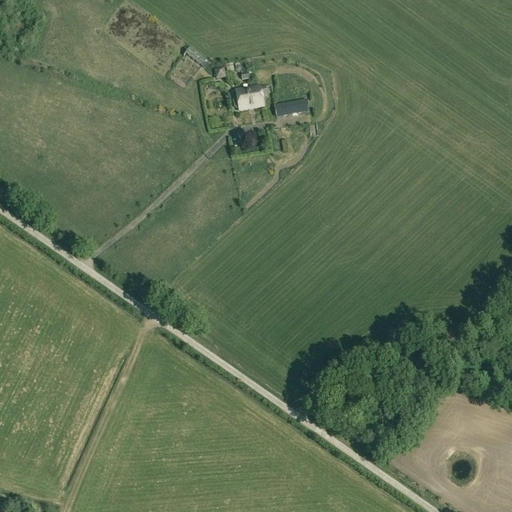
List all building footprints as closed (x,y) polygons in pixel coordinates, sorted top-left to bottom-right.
[(190,48),(184,56),(203,71),(209,63),(190,48)] [(214,70),(216,80),(226,78),(224,68),(223,68),(222,64),(214,66),(215,70),(214,70)] [(249,73),(241,74),(242,82),(244,81),(244,80),(250,79),(249,73)] [(235,90),(238,111),(263,108),(261,97),(264,96),(263,88),(259,89),(259,87),(235,90)] [(276,105),(278,117),(309,112),(307,100),(276,105)] [(0,499),(0,511),(8,511),(10,509),(11,504),(0,499)]
